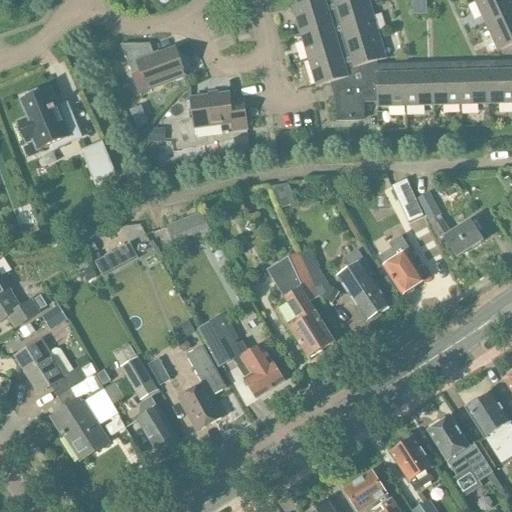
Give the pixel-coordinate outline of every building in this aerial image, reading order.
[(292,8),(316,89),(335,83),(337,90),(338,121),(363,121),(362,103),(377,102),(378,109),(511,105),(511,0),(473,0),(498,53),(511,46),(511,63),(368,68),(368,65),(387,60),(368,0),(298,0),(300,6),(292,8)] [(121,46),(132,76),(139,95),(186,77),(175,49),(154,57),(150,45),(121,46)] [(74,143),(72,138),(79,135),(70,113),(66,114),(63,107),(57,110),(49,91),(38,95),(37,93),(22,99),(30,120),(19,124),(19,125),(26,143),(26,142),(28,145),(37,141),(40,150),(54,145),(56,150),(74,143)] [(247,131),(244,103),(230,105),(229,95),(191,100),(195,130),(232,125),(233,133),(247,131)] [(138,111),(131,113),(128,114),(135,134),(140,132),(145,130),(138,111)] [(149,144),(150,144),(165,144),(166,130),(149,130),(149,142),(149,144)] [(95,182),(114,175),(102,145),(83,153),(95,182)] [(407,181),(391,188),(408,224),(424,217),(407,181)] [(470,222),(451,234),(440,217),(441,216),(429,194),(418,200),(429,222),(442,241),(444,239),(457,259),(483,242),(478,234),(482,231),(476,222),(472,225),(470,222)] [(202,213),(166,227),(173,245),(209,231),(202,213)] [(425,219),(408,227),(417,246),(433,239),(425,219)] [(88,235),(79,240),(82,246),(91,242),(88,235)] [(425,283),(414,266),(412,263),(416,260),(402,238),(390,245),(393,250),(380,259),(385,267),(392,280),(403,296),(425,283)] [(98,252),(93,243),(84,248),(89,257),(98,252)] [(130,244),(95,263),(103,279),(139,261),(130,244)] [(374,277),(365,263),(358,252),(346,259),(354,271),(339,280),(367,323),(390,308),(371,280),(374,277)] [(290,329),(298,343),(309,360),(334,344),(315,314),(314,314),(308,304),(320,298),(299,253),(290,259),(289,258),(269,271),(301,322),(290,329)] [(82,255),(71,261),(78,273),(89,267),(82,255)] [(154,256),(145,261),(149,268),(158,263),(154,256)] [(92,268),(82,274),(87,284),(97,278),(92,268)] [(0,275),(0,323),(9,318),(16,329),(40,314),(39,312),(47,307),(41,297),(32,302),(21,309),(0,275)] [(329,287),(322,298),(332,305),(339,294),(329,287)] [(59,307),(47,314),(54,326),(66,318),(59,307)] [(222,317),(198,331),(220,368),(233,360),(245,380),(244,380),(257,400),(284,382),(265,353),(259,343),(248,350),(243,342),(238,345),(222,317)] [(183,341),(196,334),(189,321),(176,329),(183,341)] [(30,325),(20,331),(25,340),(35,333),(30,325)] [(44,341),(33,348),(16,359),(39,395),(51,387),(58,399),(96,375),(91,365),(81,371),(80,369),(74,372),(62,352),(56,350),(51,353),(44,341)] [(129,345),(118,351),(125,363),(136,357),(129,345)] [(203,386),(179,399),(198,433),(223,419),(211,398),(226,389),(203,347),(186,357),(203,386)] [(138,358),(120,369),(126,380),(135,394),(140,403),(158,392),(138,358)] [(159,360),(148,366),(160,387),(171,381),(159,360)] [(111,382),(104,372),(97,377),(104,387),(111,382)] [(96,375),(58,399),(66,410),(54,418),(63,434),(61,435),(63,438),(68,436),(82,458),(80,460),(81,462),(109,444),(83,404),(104,391),(96,375)] [(467,410),(478,427),(486,439),(495,433),(511,458),(511,457),(511,428),(490,395),(467,410)] [(141,405),(147,415),(137,421),(159,455),(179,443),(157,408),(151,399),(141,405)] [(469,448),(461,435),(450,418),(428,432),(447,462),(457,479),(472,470),(480,482),(494,473),(475,444),(469,448)] [(432,469),(424,456),(413,439),(390,453),(415,493),(432,482),(426,473),(432,469)] [(135,473),(116,485),(122,495),(141,483),(135,473)] [(390,501),(383,490),(372,473),(344,491),(357,511),(362,511),(366,510),(367,511),(397,511),(390,500),(390,501)] [(411,511),(436,511),(429,500),(411,511)] [(332,511),(326,503),(312,511),(332,511)]
